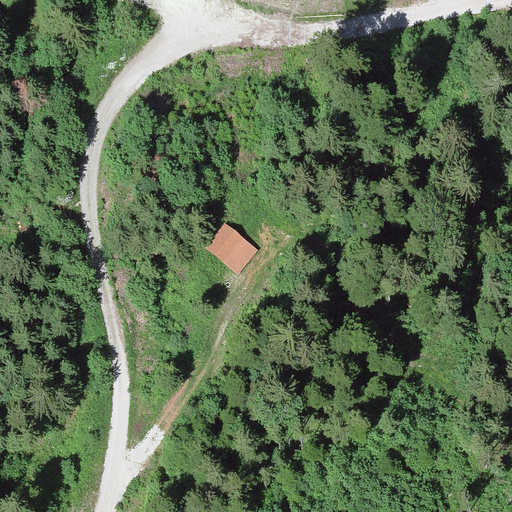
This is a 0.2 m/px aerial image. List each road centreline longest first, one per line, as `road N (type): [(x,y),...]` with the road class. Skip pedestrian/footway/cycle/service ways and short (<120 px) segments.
road 1 (track): [(149,0),(172,13),(173,35),(115,97),(90,151),(90,215),(121,386),(103,511)]
road 2 (track): [(176,27),(290,34),(486,0)]
road 3 (track): [(108,488),(166,420),(273,246)]
